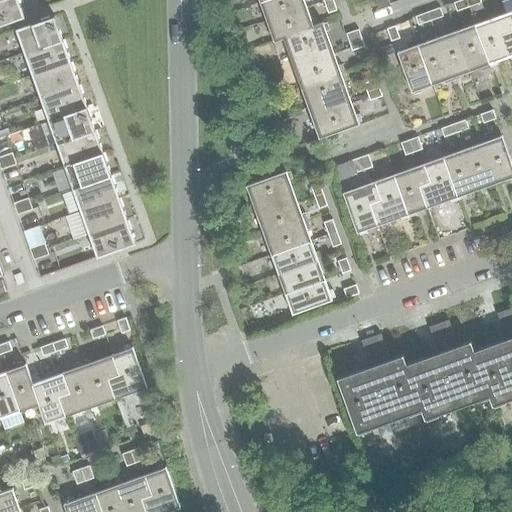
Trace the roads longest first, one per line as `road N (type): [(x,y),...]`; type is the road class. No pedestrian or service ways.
road 1 (residential): [(191,373),(511,253)]
road 2 (tertiary): [(184,257),(180,0)]
road 3 (residential): [(0,312),(184,257)]
